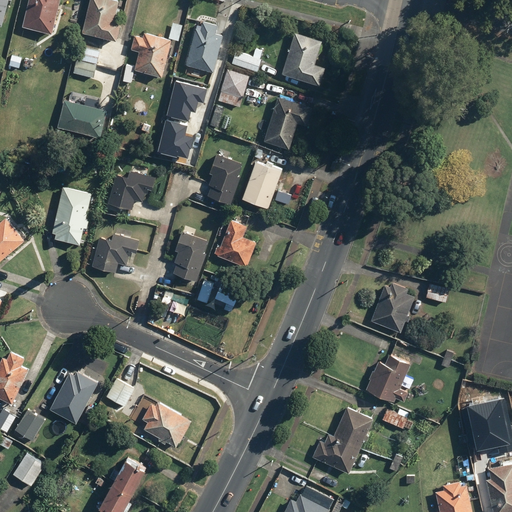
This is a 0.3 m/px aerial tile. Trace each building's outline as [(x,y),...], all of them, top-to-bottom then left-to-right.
[(0,0),(0,21),(6,23),(10,0),(0,0)] [(55,31),(61,0),(29,0),(25,25),(55,31)] [(120,0),(94,0),(86,30),(113,37),(123,1),(120,0)] [(198,25),(189,63),(217,70),(225,32),(198,25)] [(136,33),(133,47),(141,49),(137,68),(167,74),(175,35),(145,29),(144,34),(136,33)] [(325,68),(315,65),(322,41),(294,33),(282,75),(320,85),(325,68)] [(75,71),(96,76),(101,51),(80,47),(75,71)] [(237,48),(233,62),(260,70),(264,56),(237,48)] [(35,58),(25,57),(22,73),(33,75),(35,58)] [(228,69),(221,99),(243,105),(251,74),(228,69)] [(177,76),(167,113),(190,119),(193,106),(197,107),(200,95),(203,96),(206,84),(177,76)] [(275,113),(267,137),(293,145),(300,120),(309,123),(315,106),(305,104),(305,103),(279,96),(274,112),(275,113)] [(68,98),(61,126),(102,136),(109,108),(68,98)] [(169,115),(160,148),(189,156),(196,132),(186,129),(188,121),(169,115)] [(232,152),(220,148),(208,183),(212,185),(209,194),(233,202),(243,174),(242,173),(246,163),(230,157),(232,152)] [(267,159),(266,162),(256,159),(245,196),(273,205),(285,168),(275,165),(276,162),(267,159)] [(155,194),(156,190),(161,172),(118,162),(109,201),(136,208),(138,200),(146,202),(148,192),(151,193),(155,194)] [(92,227),(93,220),(89,219),(95,189),(63,184),(55,232),(59,233),(58,239),(83,244),(86,226),(92,227)] [(0,262),(28,239),(9,215),(0,221),(0,262)] [(228,230),(218,253),(246,265),(256,243),(243,237),(247,226),(232,221),(228,231),(228,230)] [(143,239),(116,231),(115,236),(103,232),(93,264),(117,272),(120,262),(131,266),(135,252),(139,253),(143,239)] [(175,272),(197,278),(208,240),(187,234),(175,272)] [(411,322),(414,314),(411,312),(419,290),(388,279),(373,319),(404,330),(408,321),(411,322)] [(452,285),(430,281),(426,298),(448,302),(452,285)] [(456,350),(447,347),(442,363),(450,366),(456,350)] [(407,400),(412,389),(403,385),(413,362),(385,349),(368,387),(396,400),(398,396),(407,400)] [(30,350),(27,357),(13,350),(10,357),(6,355),(0,366),(0,396),(14,403),(39,354),(30,350)] [(440,362),(423,355),(419,365),(437,371),(440,362)] [(52,407),(79,422),(101,381),(74,367),(52,407)] [(137,385),(122,377),(112,398),(127,406),(137,385)] [(497,404),(492,405),(488,385),(465,390),(472,424),(500,418),(497,404)] [(161,437),(160,439),(168,443),(169,441),(181,447),(195,418),(156,399),(142,427),(161,437)] [(353,470),(366,439),(370,440),(373,433),(369,432),(375,416),(347,405),(336,433),(326,429),(315,455),(353,470)] [(380,416),(405,426),(406,425),(413,428),(416,422),(408,418),(411,411),(400,407),(398,411),(384,405),(380,416)] [(6,406),(2,412),(0,411),(0,429),(7,434),(19,413),(6,406)] [(16,430),(35,440),(47,419),(28,408),(16,430)] [(473,431),(458,434),(459,443),(475,440),(473,431)] [(492,462),(485,464),(494,511),(511,511),(511,445),(490,450),(492,462)] [(405,454),(395,451),(391,468),(400,470),(405,454)] [(46,465),(26,453),(14,472),(34,484),(46,465)] [(127,456),(121,469),(115,466),(109,477),(115,480),(101,507),(110,511),(126,511),(150,468),(127,456)] [(108,479),(93,469),(86,480),(102,489),(108,479)] [(445,487),(437,489),(441,511),(475,511),(470,482),(464,483),(463,478),(444,482),(445,487)] [(328,511),(335,497),(304,484),(297,500),(291,498),(284,511),(328,511)]
